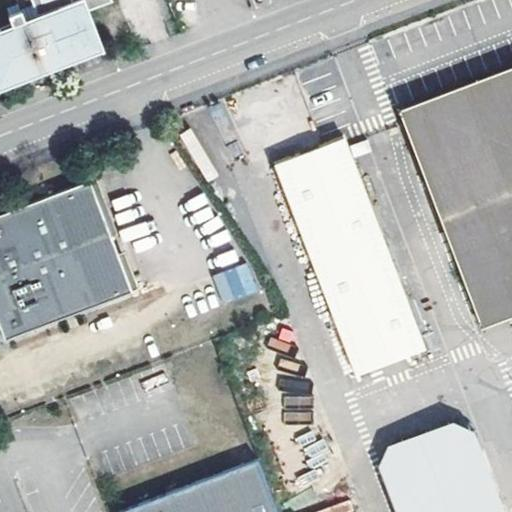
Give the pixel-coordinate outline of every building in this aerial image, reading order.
[(69,0),(53,0),(55,5),(0,27),(0,88),(65,63),(102,48),(87,9),(83,0),(72,0),(70,1),(69,0)] [(72,0),(83,0),(87,9),(109,0),(69,0),(70,1),(72,0)] [(511,326),(511,82),(415,116),(490,334),(511,326)] [(433,356),(359,143),(289,167),(363,380),(433,356)] [(0,218),(0,324),(6,342),(132,295),(93,184),(6,217),(0,218)] [(213,274),(222,303),(258,292),(249,263),(213,274)] [(510,511),(481,434),(455,426),(408,443),(396,466),(413,511),(510,511)] [(285,511),(265,459),(127,511),(285,511)] [(353,511),(350,501),(330,507),(331,511),(353,511)]
